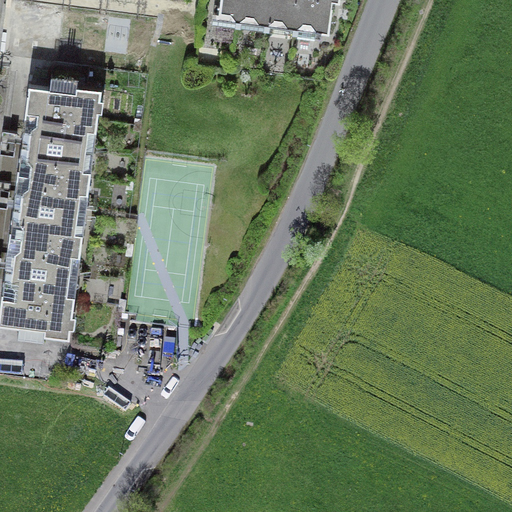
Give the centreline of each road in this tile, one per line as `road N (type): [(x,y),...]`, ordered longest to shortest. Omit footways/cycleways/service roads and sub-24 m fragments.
road 1 (residential): [(383,0),(307,189),(249,304),(182,404)]
road 2 (residential): [(182,404),(128,375),(0,359)]
road 3 (residential): [(182,404),(110,511)]
